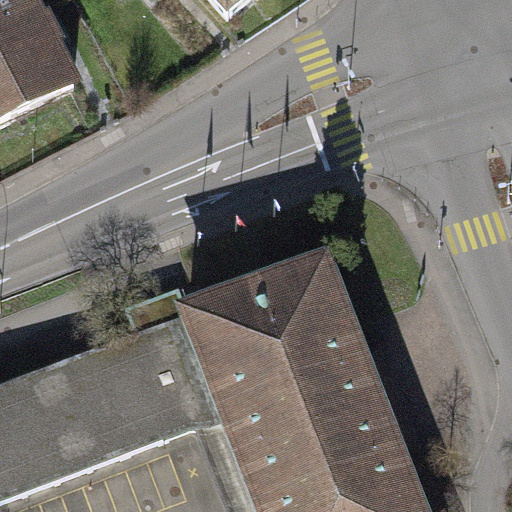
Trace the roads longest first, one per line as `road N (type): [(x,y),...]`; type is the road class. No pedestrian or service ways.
road 1 (secondary): [(473,62),(331,96),(0,254)]
road 2 (secondary): [(473,62),(511,210)]
